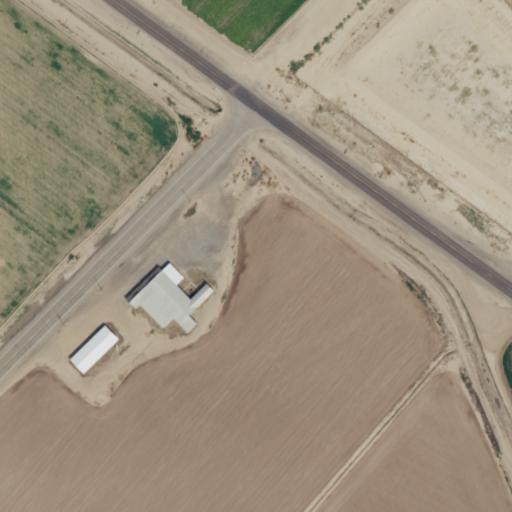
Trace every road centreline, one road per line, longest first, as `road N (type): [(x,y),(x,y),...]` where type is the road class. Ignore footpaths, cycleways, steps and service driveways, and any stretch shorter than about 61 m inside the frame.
road 1 (primary): [(103,0),(511,298)]
road 2 (secondary): [(0,370),(252,107)]
